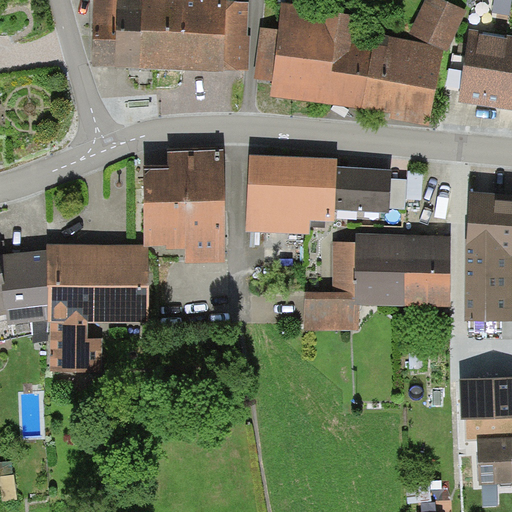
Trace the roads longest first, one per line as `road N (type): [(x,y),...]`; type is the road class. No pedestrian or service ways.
road 1 (residential): [(511,150),(246,129),(147,134),(104,149)]
road 2 (residential): [(104,149),(59,0)]
